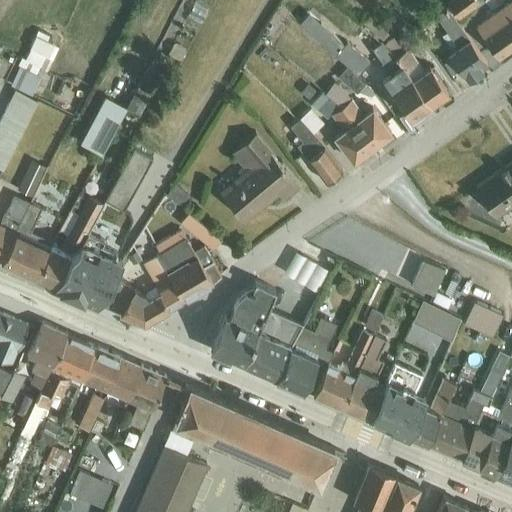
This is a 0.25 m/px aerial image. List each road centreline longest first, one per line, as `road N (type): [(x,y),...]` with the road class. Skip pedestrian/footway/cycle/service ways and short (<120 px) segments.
road 1 (residential): [(150,345),(511,72)]
road 2 (tertiary): [(511,494),(150,345)]
road 3 (unknown): [(265,0),(141,210)]
road 4 (tertiary): [(150,345),(0,279)]
